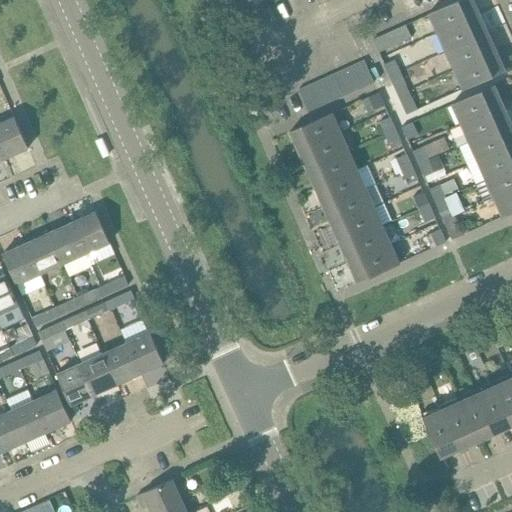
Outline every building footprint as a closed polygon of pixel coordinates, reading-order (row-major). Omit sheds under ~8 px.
[(479,13),(473,0),(457,0),(428,13),(437,32),(479,13)] [(479,13),(437,32),(446,51),(488,32),(479,13)] [(405,25),(373,40),(379,52),(411,38),(405,25)] [(488,32),(446,51),(454,70),(496,51),(488,32)] [(496,51),(454,70),(463,89),(505,70),(496,51)] [(384,64),(389,76),(400,72),(395,59),(384,64)] [(365,60),(364,60),(353,65),(363,87),(375,82),(365,60)] [(363,87),(353,65),(343,70),(352,92),(363,87)] [(352,92),(343,70),(332,75),(341,97),(352,92)] [(389,76),(396,90),(406,85),(400,72),(389,76)] [(341,97),(332,75),(321,80),(331,101),(341,97)] [(331,101),(321,80),(310,85),(320,106),(331,101)] [(320,106),(310,85),(299,90),(308,111),(320,106)] [(460,123),(502,104),(494,85),(452,104),(460,123)] [(385,105),(380,92),(368,97),(374,110),(385,105)] [(407,114),(417,110),(412,97),(401,102),(407,114)] [(465,134),(453,139),(457,147),(469,142),(511,123),(502,104),(460,123),(465,134)] [(332,113),(290,132),(298,151),(341,132),(332,113)] [(14,117),(0,123),(0,148),(4,158),(28,148),(14,117)] [(396,129),(391,117),(379,122),(385,134),(396,129)] [(402,127),(408,140),(418,135),(412,122),(402,127)] [(477,160),(511,144),(511,125),(511,123),(469,142),(477,160)] [(402,142),(396,129),(385,134),(391,147),(402,142)] [(349,151),(341,132),(298,151),(307,170),(349,151)] [(413,151),(419,164),(429,159),(428,158),(449,148),(444,137),(413,151)] [(485,179),(511,167),(511,144),(477,160),(485,179)] [(349,151),(307,170),(315,188),(358,169),(349,151)] [(396,159),(402,172),(413,167),(407,154),(396,159)] [(429,159),(419,164),(424,177),(435,172),(430,161),(429,159)] [(419,179),(413,167),(402,172),(408,184),(419,179)] [(477,183),(476,184),(483,200),(493,196),(494,198),(511,189),(511,167),(485,179),(477,183)] [(366,188),(358,169),(315,188),(323,207),(366,188)] [(440,184),(430,189),(435,202),(446,197),(440,184)] [(366,188),(323,207),(332,226),(374,207),(366,188)] [(511,189),(494,198),(502,217),(511,213),(511,189)] [(430,204),(424,192),(413,197),(419,209),(430,204)] [(435,202),(441,215),(452,210),(446,197),(435,202)] [(436,217),(430,204),(419,209),(425,222),(436,217)] [(383,225),(374,207),(332,226),(340,244),(383,225)] [(72,222),(86,253),(109,242),(96,211),(72,222)] [(49,232),(63,263),(86,253),(72,222),(49,232)] [(452,239),(462,235),(457,222),(447,226),(452,239)] [(383,225),(340,244),(349,263),(391,244),(383,225)] [(447,241),(441,229),(430,234),(436,246),(447,241)] [(26,243),(40,274),(63,263),(49,232),(26,243)] [(2,253),(16,284),(40,274),(26,243),(2,253)] [(400,263),(391,244),(349,263),(357,282),(400,263)] [(0,313),(19,305),(5,274),(0,276),(0,313)] [(128,284),(125,276),(107,284),(111,292),(128,284)] [(95,289),(78,297),(82,305),(99,298),(95,289)] [(131,290),(113,298),(117,306),(135,298),(131,290)] [(65,313),(82,305),(78,297),(61,305),(65,313)] [(101,304),(84,311),(88,319),(105,312),(101,304)] [(35,326),(53,318),(49,310),(31,318),(35,326)] [(84,311),(68,319),(71,327),(88,319),(84,311)] [(38,332),(41,340),(59,333),(55,324),(38,332)] [(511,332),(510,328),(493,336),(499,348),(511,342),(511,332)] [(126,343),(140,374),(164,363),(150,332),(126,343)] [(35,341),(31,333),(14,341),(18,349),(35,341)] [(8,343),(0,346),(0,356),(11,352),(8,343)] [(103,353),(117,384),(140,374),(126,343),(103,353)] [(39,350),(22,358),(25,367),(30,365),(36,378),(49,372),(43,359),(39,350)] [(80,363),(94,394),(117,384),(103,353),(80,363)] [(57,374),(71,405),(94,394),(80,363),(57,374)] [(440,363),(429,368),(433,378),(444,373),(440,363)] [(9,364),(0,367),(0,378),(13,372),(9,364)] [(492,382),(511,425),(511,379),(510,374),(492,382)] [(474,390),(494,433),(511,425),(492,382),(474,390)] [(57,390),(33,401),(47,431),(71,421),(57,390)] [(457,398),(476,441),(494,433),(474,390),(457,398)] [(439,406),(459,449),(476,441),(457,398),(439,406)] [(33,401),(10,411),(24,442),(47,431),(33,401)] [(421,414),(440,457),(459,449),(439,406),(421,414)] [(10,411),(0,415),(0,449),(1,452),(24,442),(10,411)] [(237,450),(226,455),(230,463),(240,458),(237,450)] [(178,477),(136,495),(142,508),(148,506),(150,510),(186,494),(178,477)] [(249,477),(243,479),(238,481),(241,488),(252,484),(249,477)] [(252,484),(241,488),(244,496),(255,491),(252,484)] [(186,494),(150,510),(150,511),(188,511),(193,510),(186,494)] [(54,511),(50,500),(22,511),(54,511)]
